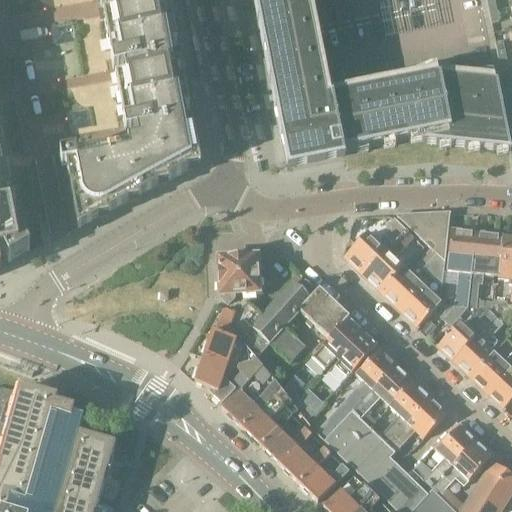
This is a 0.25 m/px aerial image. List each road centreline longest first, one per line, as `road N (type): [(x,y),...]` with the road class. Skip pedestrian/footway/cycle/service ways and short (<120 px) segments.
road 1 (residential): [(511,440),(333,288),(324,265),(324,206)]
road 2 (residential): [(22,338),(53,284),(220,187)]
road 3 (tertiary): [(225,463),(151,396),(22,338)]
road 4 (residential): [(220,187),(232,152),(205,0)]
road 5 (residential): [(511,201),(447,195),(324,206)]
